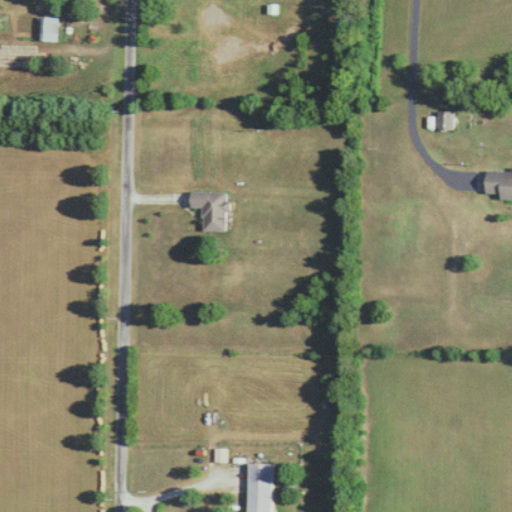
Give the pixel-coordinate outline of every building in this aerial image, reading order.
[(62,33),(62,17),(43,17),(43,33),(62,33)] [(454,113),(436,113),(436,131),(454,131),(454,113)] [(511,173),(486,172),(485,200),(511,201),(511,173)] [(229,231),(230,192),(195,191),(194,208),(207,208),(207,231),(229,231)] [(250,511),(273,511),(274,463),(250,463),(250,511)]
